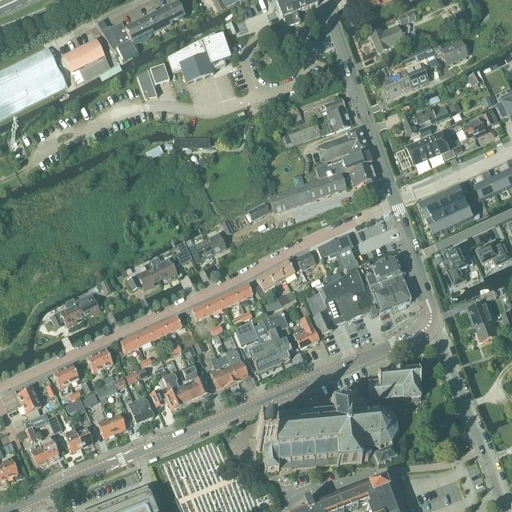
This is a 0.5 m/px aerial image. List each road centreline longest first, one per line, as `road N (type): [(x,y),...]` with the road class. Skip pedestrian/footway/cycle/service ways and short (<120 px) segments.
road 1 (residential): [(396,202),(0,388)]
road 2 (tertiary): [(135,454),(428,325)]
road 3 (residential): [(283,510),(316,487),(483,451)]
road 4 (tertiary): [(396,202),(338,41)]
road 5 (tertiary): [(3,511),(135,454)]
road 6 (tertiary): [(483,451),(428,325)]
road 7 (residential): [(396,202),(511,149)]
road 8 (residential): [(304,53),(301,43),(277,32),(252,40),(243,61),(251,85),(261,89)]
